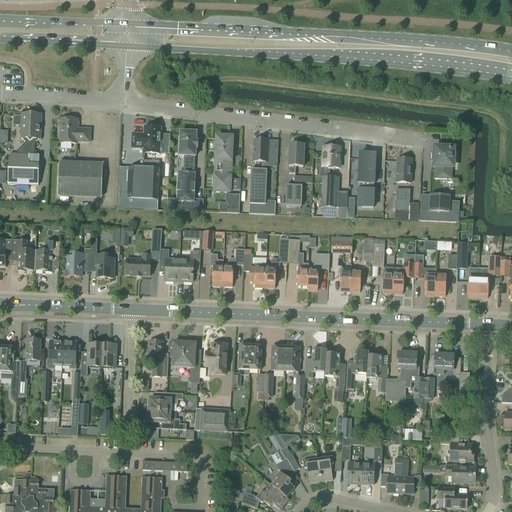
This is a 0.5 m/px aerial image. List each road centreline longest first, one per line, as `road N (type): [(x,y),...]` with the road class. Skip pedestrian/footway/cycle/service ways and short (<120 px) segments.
road 1 (tertiary): [(488,325),(35,305)]
road 2 (tertiary): [(128,45),(511,71)]
road 3 (tertiary): [(511,51),(384,35),(129,22)]
road 4 (residential): [(432,137),(123,105)]
road 5 (residential): [(488,511),(488,325)]
road 6 (tertiary): [(129,22),(0,19)]
road 7 (tertiary): [(0,39),(128,45)]
road 8 (residential): [(123,105),(0,93)]
